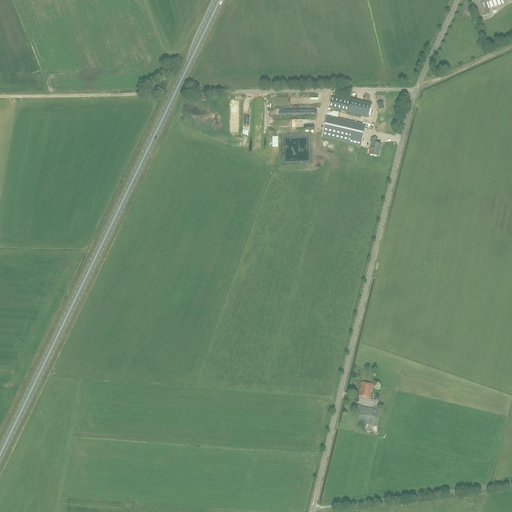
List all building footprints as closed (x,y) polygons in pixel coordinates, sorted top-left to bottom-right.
[(504,4),(502,0),(474,0),(479,17),(490,13),(489,9),(504,4)] [(351,101),(331,97),(329,108),(348,112),(351,101)] [(357,108),(359,114),(373,111),(371,104),(357,108)] [(366,126),(326,116),(322,137),(361,146),(366,126)] [(369,155),(378,157),(379,150),(380,150),(381,145),(377,144),(378,139),(372,138),(371,143),(372,143),(369,155)] [(370,398),(372,385),(362,383),(359,396),(370,398)] [(381,411),(361,407),(359,422),(373,425),(373,426),(378,427),(381,411)]
